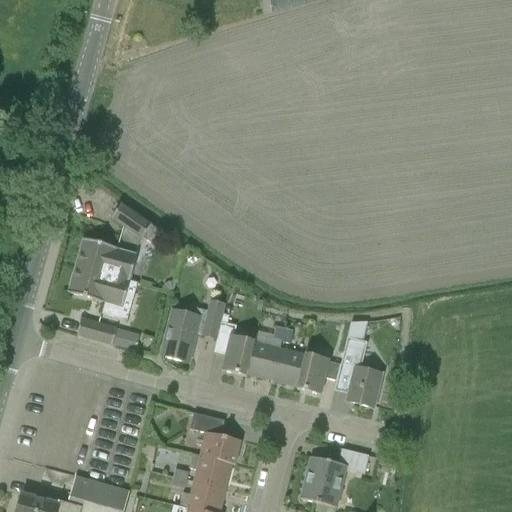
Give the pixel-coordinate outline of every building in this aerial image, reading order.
[(111,220),(141,241),(150,228),(120,207),(111,220)] [(110,229),(105,243),(120,248),(124,234),(110,229)] [(82,241),(75,269),(130,283),(137,258),(117,252),(117,251),(82,241)] [(130,283),(75,269),(67,295),(102,305),(102,304),(122,309),(130,283)] [(171,313),(165,339),(160,358),(187,365),(195,336),(200,337),(200,338),(216,342),(220,324),(224,308),(209,304),(206,314),(196,311),(194,319),(171,313)] [(80,322),(76,337),(134,354),(138,338),(80,322)] [(220,324),(216,342),(213,355),(224,358),(221,373),(244,379),(245,377),(244,377),(252,345),(253,345),(253,344),(232,338),(235,328),(220,324)] [(339,367),(335,383),(333,393),(347,396),(345,404),(372,410),(381,377),(359,371),(366,345),(361,343),(365,325),(349,326),(339,367)] [(271,343),(280,345),(283,331),(274,329),(271,343)] [(283,331),(280,345),(289,347),(292,333),(283,331)] [(244,377),(245,377),(271,383),(279,351),(253,345),(252,345),(244,377)] [(271,383),(296,389),(297,390),(305,357),(304,357),(279,351),(271,383)] [(297,390),(296,389),(296,392),(320,397),(324,381),(335,383),(339,367),(328,364),(328,362),(304,356),(304,357),(305,357),(297,390)] [(192,416),(189,432),(204,436),(199,458),(231,466),(230,467),(234,467),(240,444),(220,439),(224,423),(192,416)] [(299,502),(319,507),(335,510),(345,472),(363,476),(368,458),(340,452),(337,466),(310,460),(299,502)] [(195,473),(192,485),(224,492),(230,467),(231,466),(199,458),(190,456),(187,471),(195,473)] [(187,475),(175,472),(173,480),(185,483),(187,475)] [(21,498),(17,511),(123,511),(128,496),(74,480),(66,506),(48,501),(47,505),(21,498)] [(185,483),(173,480),(171,488),(183,491),(185,483)] [(177,510),(186,511),(190,511),(219,511),(224,492),(192,485),(189,497),(181,495),(177,510)]
